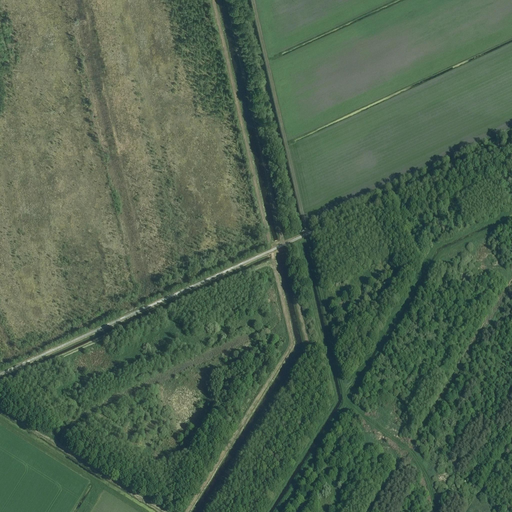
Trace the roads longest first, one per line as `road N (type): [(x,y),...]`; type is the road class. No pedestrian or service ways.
road 1 (track): [(204,511),(306,347),(284,244)]
road 2 (track): [(187,511),(290,348),(271,250)]
road 3 (track): [(271,250),(213,0)]
road 4 (track): [(284,244),(227,0)]
road 5 (track): [(0,408),(162,511)]
